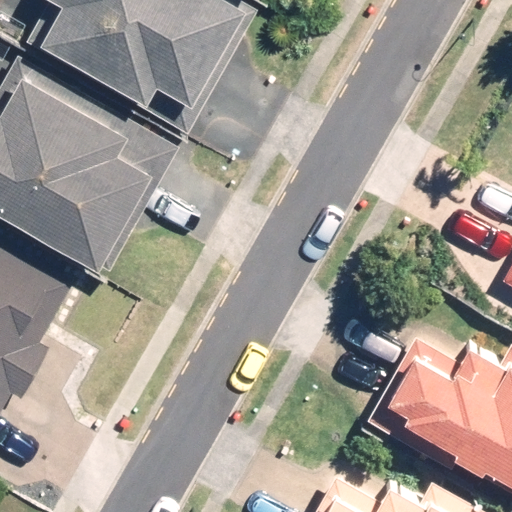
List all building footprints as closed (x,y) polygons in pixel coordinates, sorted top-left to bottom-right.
[(254,6),(243,0),(42,0),(23,34),(83,68),(87,62),(140,93),(150,75),(185,95),(214,44),(227,52),(254,6)] [(0,205),(92,258),(131,190),(145,198),(178,140),(15,48),(0,74),(0,205)] [(0,400),(9,385),(17,390),(46,339),(38,335),(73,274),(0,232),(0,400)] [(511,253),(501,274),(511,279),(511,253)] [(511,338),(508,336),(497,356),(465,337),(455,354),(412,330),(364,414),(449,462),(454,454),(511,486),(511,338)] [(495,511),(429,474),(417,494),(385,476),(375,492),(332,468),(307,511),(495,511)]
